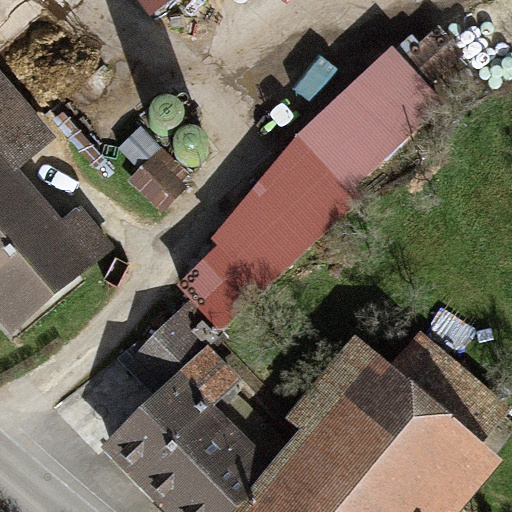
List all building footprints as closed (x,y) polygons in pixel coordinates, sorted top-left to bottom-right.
[(0,83),(0,306),(17,324),(101,247),(22,162),(49,136),(0,83)] [(189,294),(193,298),(218,323),(322,220),(278,176),(219,235),(234,250),(189,294)] [(193,298),(134,357),(158,382),(218,323),(193,298)] [(269,463),(222,511),(453,511),(511,443),(511,412),(422,336),(395,369),(366,345),(269,463)] [(170,511),(222,511),(269,463),(174,375),(104,450),(170,511)]
